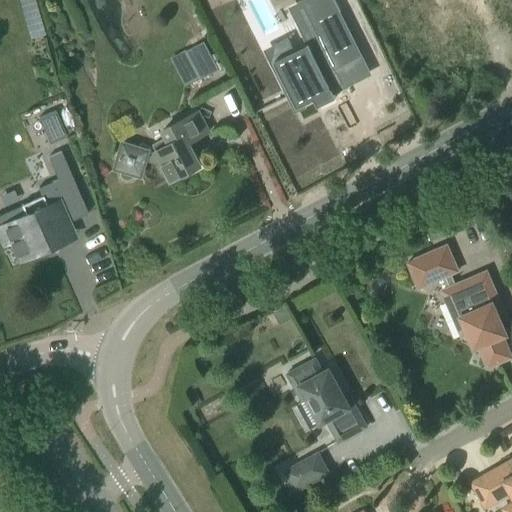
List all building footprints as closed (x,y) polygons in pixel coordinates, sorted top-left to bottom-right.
[(295,41),(276,51),(304,110),(321,102),(323,105),(342,96),(340,93),(351,87),(344,71),(370,58),(342,0),(329,0),(299,15),(315,49),(303,56),(295,41)] [(403,0),(400,2),(403,8),(402,9),(407,19),(408,19),(422,45),(465,22),(467,25),(471,23),(491,12),(484,0),(403,0)] [(202,44),(187,52),(200,79),(215,71),(202,44)] [(38,119),(49,144),(66,137),(55,112),(38,119)] [(115,168),(119,170),(119,171),(119,173),(120,174),(120,176),(121,177),(122,178),(124,179),(125,180),(127,180),(128,180),(130,180),(132,179),(133,178),(134,177),(135,176),(136,174),(140,176),(145,161),(162,166),(171,182),(200,166),(188,143),(208,132),(198,113),(161,132),(168,145),(161,149),(151,155),(150,154),(151,149),(123,141),(115,168)] [(41,197),(0,214),(0,234),(5,245),(10,243),(18,261),(35,254),(33,249),(60,237),(57,230),(68,225),(67,222),(87,213),(60,152),(47,157),(57,179),(37,188),(41,197)] [(446,245),(407,262),(415,281),(419,289),(443,279),(447,288),(439,291),(460,338),(467,335),(474,349),(478,347),(487,368),(511,357),(502,337),(507,335),(501,322),(507,320),(501,307),(486,271),(455,285),(451,274),(458,271),(446,245)] [(367,427),(354,404),(349,406),(328,369),(323,372),(315,358),(286,374),(302,402),(306,399),(320,424),(326,421),(338,443),(367,427)] [(318,452),(284,471),(296,492),(329,473),(318,452)] [(511,511),(511,465),(510,462),(511,461),(511,460),(471,483),(485,508),(509,495),(511,501),(500,507),(502,511),(511,511)]
